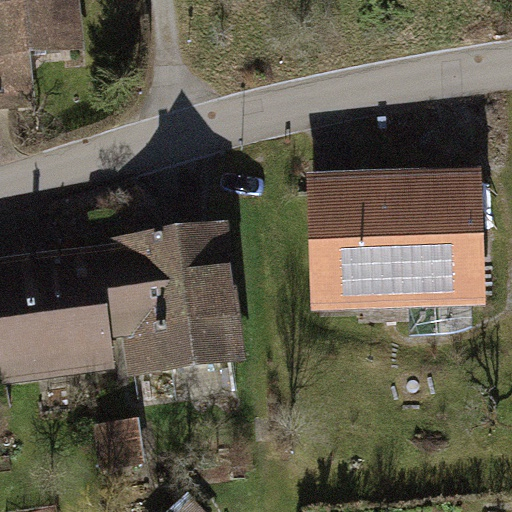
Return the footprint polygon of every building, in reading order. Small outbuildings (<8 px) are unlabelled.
[(72,0),(0,0),(0,108),(11,108),(9,92),(0,92),(0,55),(77,48),(72,0)] [(477,186),(319,190),(322,300),(480,296),(477,186)] [(120,242),(126,287),(131,329),(137,374),(239,361),(222,229),(120,242)] [(111,365),(107,333),(103,290),(99,259),(0,270),(0,305),(9,378),(111,365)] [(126,287),(115,289),(120,331),(131,329),(126,287)] [(107,333),(120,331),(115,289),(103,290),(107,333)] [(143,463),(138,424),(104,428),(110,468),(143,463)]
